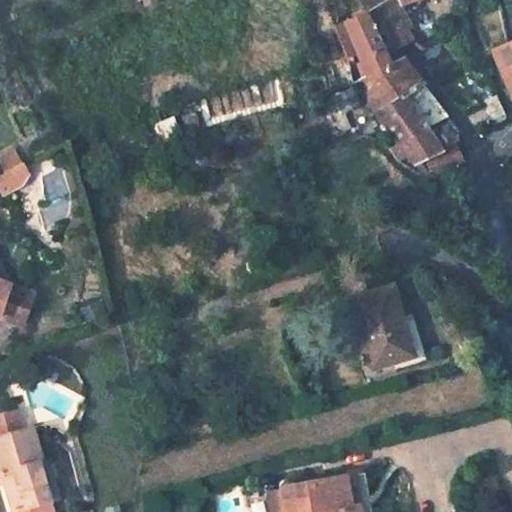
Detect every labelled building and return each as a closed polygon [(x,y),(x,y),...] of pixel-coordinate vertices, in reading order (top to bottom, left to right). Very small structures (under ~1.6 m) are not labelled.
[(357,0),(363,13),(367,11),(388,55),(412,38),(393,7),(401,5),(414,0),(357,0)] [(401,5),(393,7),(407,30),(413,26),(401,5)] [(363,13),(345,21),(358,54),(367,78),(392,63),(388,55),(367,11),(363,13)] [(465,20),(454,26),(459,40),(471,34),(465,20)] [(345,21),(335,25),(349,58),(358,54),(345,21)] [(511,40),(505,43),(490,50),(511,101),(511,40)] [(367,78),(355,84),(377,114),(401,97),(404,99),(422,85),(402,58),(392,63),(367,78)] [(401,97),(377,114),(397,143),(410,136),(413,141),(431,133),(428,128),(446,116),(422,85),(404,99),(401,97)] [(348,88),(333,96),(342,114),(357,106),(348,88)] [(498,95),(483,101),(493,127),(508,117),(498,95)] [(446,116),(428,128),(431,133),(451,123),(446,116)] [(431,133),(413,141),(410,136),(401,141),(397,143),(387,148),(396,160),(397,162),(399,163),(399,164),(405,160),(408,164),(413,161),(415,165),(424,160),(428,168),(432,178),(465,162),(456,145),(449,148),(437,130),(431,133)] [(19,166),(0,176),(0,192),(0,193),(26,180),(19,166)] [(390,285),(352,297),(374,369),(412,357),(390,285)] [(0,319),(25,328),(33,302),(4,292),(0,290),(0,319)] [(14,411),(0,415),(0,436),(20,430),(14,411)] [(0,474),(1,474),(12,510),(48,500),(38,462),(42,461),(31,427),(20,430),(0,436),(0,474)] [(370,511),(364,475),(282,489),(285,511),(370,511)] [(285,511),(282,489),(267,491),(270,511),(285,511)]
